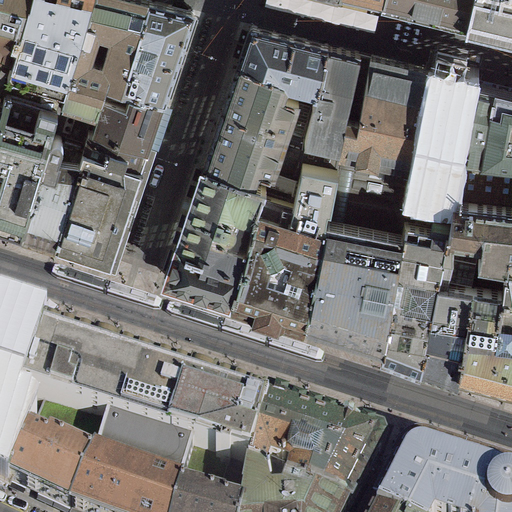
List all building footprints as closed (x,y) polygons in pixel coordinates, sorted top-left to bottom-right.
[(0,0),(0,96),(5,98),(12,73),(36,0),(0,0)] [(36,0),(12,73),(66,88),(96,0),(36,0)] [(112,82),(118,83),(125,85),(150,0),(96,0),(66,88),(63,99),(100,112),(107,92),(112,82)] [(135,88),(161,96),(177,51),(191,9),(172,4),(157,0),(150,0),(125,85),(135,88)] [(436,17),(468,24),(473,0),(382,0),(382,4),(436,17)] [(511,0),(473,0),(468,24),(481,28),(510,35),(511,35),(511,0)] [(315,89),(324,43),(274,30),(242,22),(236,41),(229,61),(282,81),(315,89)] [(338,46),(324,43),(315,89),(313,100),(306,133),(329,139),(326,149),(335,151),(342,122),(356,51),(338,46)] [(364,76),(369,54),(363,53),(356,51),(342,122),(350,124),(355,125),(364,76)] [(413,192),(435,71),(369,54),(364,76),(355,125),(350,124),(342,122),(335,151),(344,153),(352,154),(347,187),(423,203),(413,192)] [(213,108),(198,158),(251,175),(254,163),(294,176),(306,133),(313,100),(279,90),(282,81),(229,61),(213,108)] [(436,210),(451,213),(454,196),(476,81),(462,77),(435,71),(413,192),(438,197),(436,210)] [(5,98),(0,112),(0,224),(3,225),(20,230),(53,131),(63,99),(66,88),(12,73),(5,98)] [(511,89),(510,89),(476,81),(454,196),(511,203),(511,89)] [(125,85),(118,83),(114,94),(131,99),(135,88),(125,85)] [(149,132),(161,96),(135,88),(131,99),(114,94),(107,92),(100,112),(95,125),(145,143),(149,132)] [(95,125),(100,112),(63,99),(53,131),(58,129),(64,130),(67,137),(62,151),(84,158),(95,125)] [(106,256),(145,143),(95,125),(84,158),(56,241),(79,248),(106,256)] [(53,131),(20,230),(34,234),(56,241),(84,158),(62,151),(67,137),(64,130),(58,129),(53,131)] [(333,212),(342,214),(343,207),(345,193),(347,187),(352,154),(344,153),(335,151),(333,167),(325,211),(333,212)] [(182,280),(238,298),(262,210),(270,185),(289,191),(294,176),(254,163),(251,175),(198,158),(180,209),(158,273),(182,280)] [(325,211),(333,167),(309,161),(301,196),(289,191),(270,185),(262,210),(322,227),(324,219),(325,211)] [(418,232),(420,220),(421,209),(345,193),(343,207),(342,214),(418,232)] [(509,246),(511,225),(511,203),(454,196),(451,213),(447,237),(455,238),(481,243),(479,256),(507,261),(509,246)] [(262,210),(238,298),(280,312),(310,322),(322,227),(262,210)] [(410,365),(421,369),(443,254),(447,237),(451,213),(436,210),(446,223),(420,220),(418,232),(392,348),(389,358),(410,365)] [(322,227),(310,322),(316,324),(352,335),(392,348),(418,232),(342,214),(333,212),(325,211),(324,219),(322,227)] [(443,254),(454,256),(455,238),(447,237),(443,254)] [(466,255),(479,256),(481,243),(455,238),(454,256),(448,279),(462,281),(466,255)] [(511,246),(509,246),(507,261),(503,289),(501,313),(511,314),(511,246)] [(443,254),(421,369),(459,382),(460,370),(474,283),(462,281),(448,279),(454,256),(443,254)] [(511,314),(501,313),(503,289),(474,283),(460,370),(511,383),(511,382),(511,314)] [(2,325),(0,324),(0,482),(17,441),(23,423),(5,417),(8,408),(13,392),(32,334),(2,325)] [(131,428),(150,369),(59,342),(32,334),(13,392),(40,401),(63,407),(82,414),(131,428)] [(256,463),(271,406),(177,377),(150,369),(131,428),(238,458),(256,463)] [(60,416),(63,407),(40,401),(38,409),(60,416)] [(290,493),(348,509),(382,439),(330,423),(271,406),(256,463),(251,481),(270,487),(274,477),(282,478),(290,473),(293,481),(290,493)] [(5,417),(23,423),(27,413),(8,408),(5,417)] [(236,469),(238,458),(131,428),(82,414),(75,438),(127,453),(163,460),(236,469)] [(17,441),(0,482),(35,498),(68,511),(69,511),(82,470),(17,441)] [(511,511),(511,475),(476,465),(428,448),(419,448),(412,448),(406,453),(401,461),(378,511),(511,511)] [(230,501),(236,469),(163,460),(127,453),(124,465),(137,470),(136,476),(230,501)] [(176,511),(179,502),(181,495),(84,464),(82,470),(69,511),(176,511)] [(244,511),(346,511),(348,509),(290,493),(285,505),(273,506),(270,487),(251,481),(244,511)] [(209,511),(179,502),(176,511),(209,511)]
